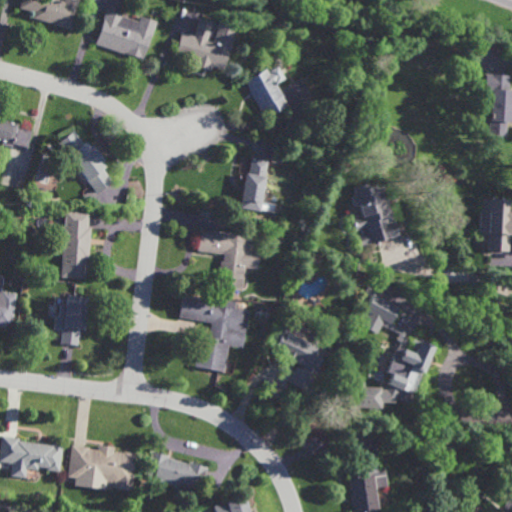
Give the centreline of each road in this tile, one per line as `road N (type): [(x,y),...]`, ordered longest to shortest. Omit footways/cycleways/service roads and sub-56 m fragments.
road 1 (residential): [(0,69),(110,106),(148,147),(153,218),(132,393)]
road 2 (residential): [(0,378),(174,400),(211,414),(264,455),(294,511)]
